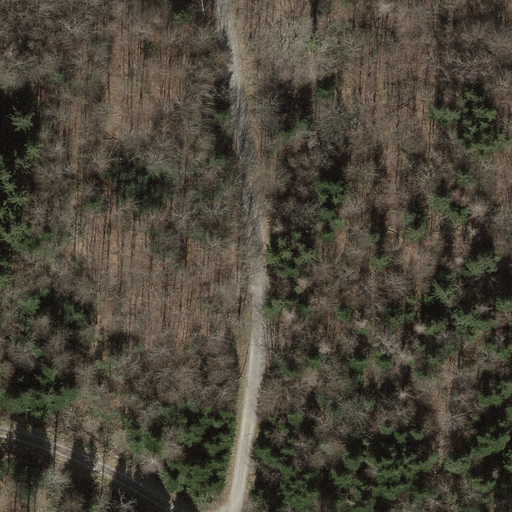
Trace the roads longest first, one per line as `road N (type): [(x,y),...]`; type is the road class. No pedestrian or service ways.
road 1 (track): [(223,0),(257,322),(236,511)]
road 2 (track): [(0,433),(70,451),(178,511)]
